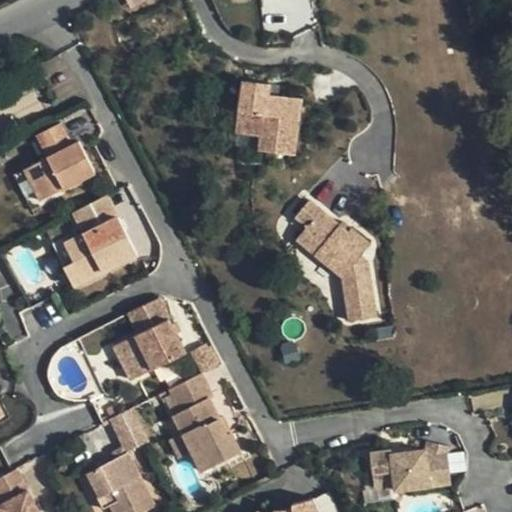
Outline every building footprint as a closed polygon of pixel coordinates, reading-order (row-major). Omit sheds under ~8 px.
[(244,90),(219,94),(226,148),(251,144),(253,157),(286,152),(278,95),(246,100),(244,90)] [(61,117),(37,130),(48,151),(26,162),(43,193),(95,166),(79,135),(72,137),(61,117)] [(107,188),(73,207),(84,227),(51,245),(72,283),(139,247),(107,188)] [(349,229),(341,223),(310,199),(297,215),(307,225),(297,238),(342,274),(350,319),(377,315),(369,261),(361,254),(372,242),(352,226),(349,229)] [(345,220),(341,223),(349,229),(352,226),(345,220)] [(159,294),(127,311),(139,332),(114,344),(130,376),(186,346),(159,294)] [(201,369),(170,385),(181,408),(175,412),(194,449),(203,445),(213,463),(242,447),(231,428),(226,430),(218,415),(208,395),(214,392),(201,369)] [(146,437),(130,406),(108,417),(125,448),(146,437)] [(224,413),(218,415),(226,430),(231,428),(224,413)] [(203,467),(213,463),(203,445),(194,449),(203,467)] [(395,445),(372,447),(376,484),(397,482),(398,485),(452,480),(450,449),(428,450),(427,446),(395,448),(395,445)] [(119,497),(110,501),(115,511),(128,511),(152,500),(125,448),(86,470),(99,494),(114,487),(119,497)] [(38,511),(15,469),(0,477),(0,511),(38,511)] [(104,504),(110,501),(119,497),(114,487),(99,494),(104,504)] [(275,511),(264,505),(255,511),(325,511),(317,495),(298,505),(296,511),(285,511),(278,508),(275,511)]
